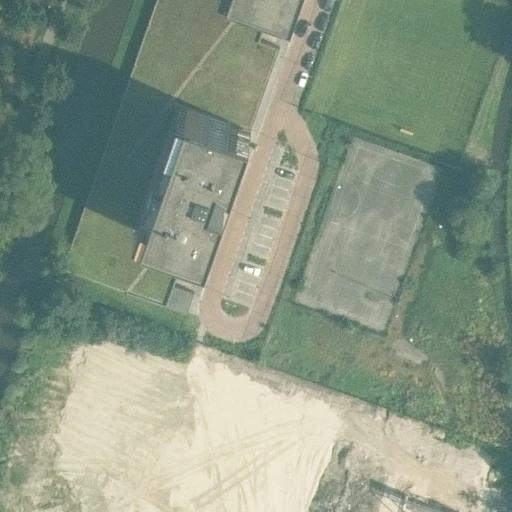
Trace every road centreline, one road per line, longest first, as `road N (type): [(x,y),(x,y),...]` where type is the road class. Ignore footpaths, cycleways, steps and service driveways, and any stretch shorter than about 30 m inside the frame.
road 1 (residential): [(275,103),(208,307),(213,323),(238,331)]
road 2 (residential): [(238,331),(254,325),(308,168),(275,103)]
